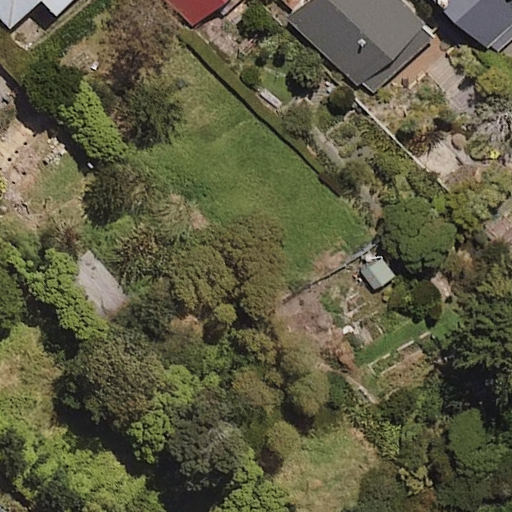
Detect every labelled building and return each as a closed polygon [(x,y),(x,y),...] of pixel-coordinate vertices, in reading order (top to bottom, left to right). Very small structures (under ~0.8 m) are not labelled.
[(60,0),(0,0),(0,21),(20,0),(36,0),(49,12),(60,0)] [(208,0),(165,0),(187,21),(208,0)] [(368,93),(431,27),(402,0),(281,0),(277,5),(368,93)] [(511,1),(511,0),(443,0),(490,48),(511,26),(511,1)] [(401,275),(375,240),(345,261),(371,296),(401,275)]
